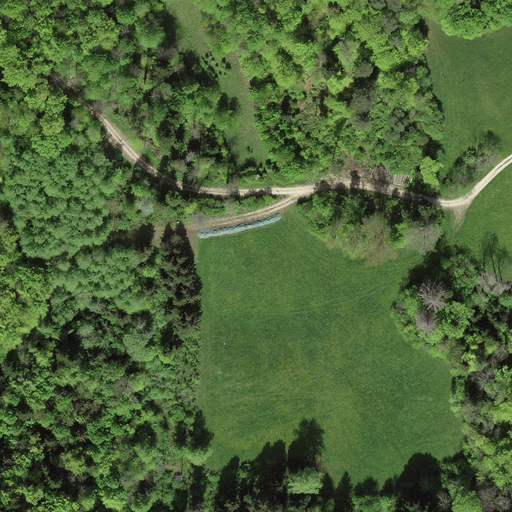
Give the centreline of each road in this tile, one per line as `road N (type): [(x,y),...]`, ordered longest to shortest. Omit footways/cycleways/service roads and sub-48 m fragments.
road 1 (track): [(0,71),(82,102),(168,181),(204,191),(307,191)]
road 2 (track): [(307,191),(240,218),(0,273)]
road 3 (track): [(307,191),(353,184),(453,204),(511,158)]
